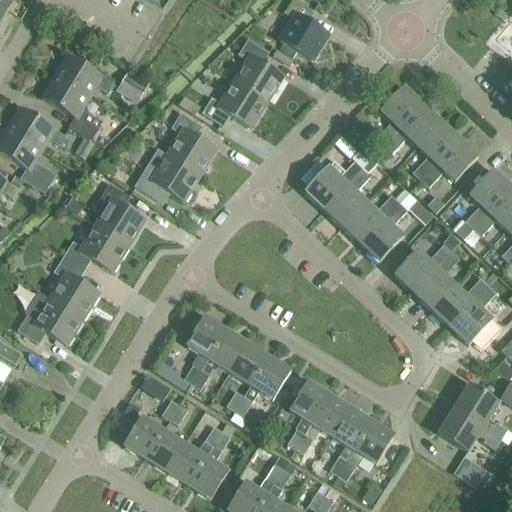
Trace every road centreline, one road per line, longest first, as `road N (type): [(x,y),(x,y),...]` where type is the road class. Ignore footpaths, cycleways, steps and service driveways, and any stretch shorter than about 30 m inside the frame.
road 1 (residential): [(184,277),(382,403),(405,401),(423,374),(418,351),(259,196)]
road 2 (residential): [(259,196),(404,31)]
road 3 (residential): [(76,453),(184,277)]
road 4 (residential): [(511,136),(404,31)]
